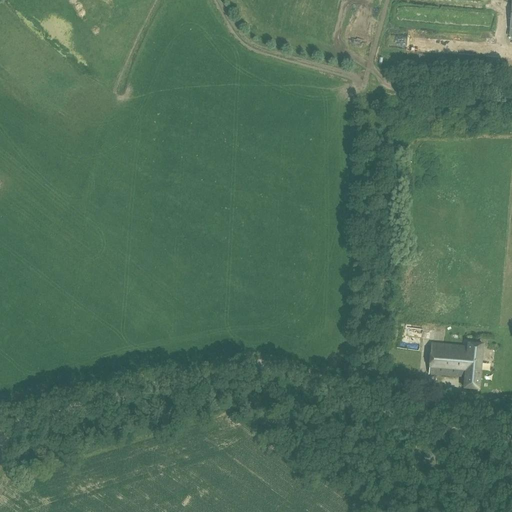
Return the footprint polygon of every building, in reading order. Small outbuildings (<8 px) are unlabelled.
[(431,227),(431,244),(441,244),(441,227),(431,227)] [(466,236),(466,251),(489,251),(489,236),(466,236)] [(419,320),(424,263),(403,261),(398,318),(419,320)] [(395,327),(393,341),(403,343),(406,329),(395,327)] [(408,349),(419,350),(421,328),(410,327),(408,349)] [(429,374),(464,378),(463,388),(479,389),(484,345),(467,344),(467,347),(432,344),(429,374)] [(423,461),(439,465),(443,444),(427,441),(423,461)]
